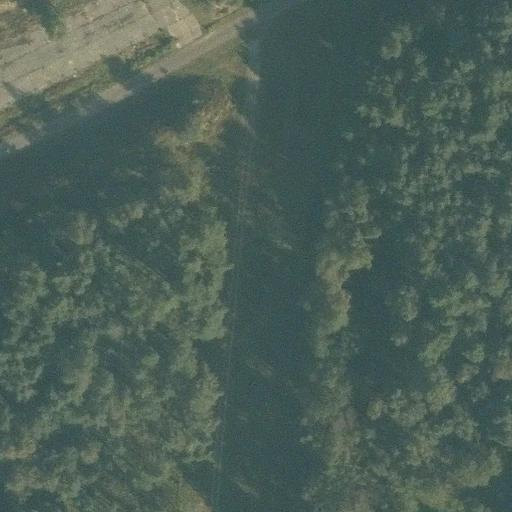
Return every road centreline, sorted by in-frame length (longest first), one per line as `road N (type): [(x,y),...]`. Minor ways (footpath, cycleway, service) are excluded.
road 1 (track): [(255,22),(217,511)]
road 2 (track): [(0,147),(302,0)]
